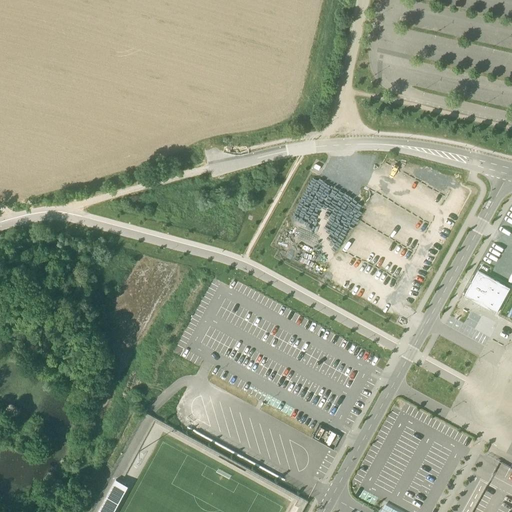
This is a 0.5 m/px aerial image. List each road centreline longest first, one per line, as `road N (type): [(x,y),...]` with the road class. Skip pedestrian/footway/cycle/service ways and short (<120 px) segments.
road 1 (unclassified): [(511,170),(429,149),(346,143)]
road 2 (track): [(207,168),(51,212)]
road 3 (track): [(346,143),(345,90),(365,0)]
